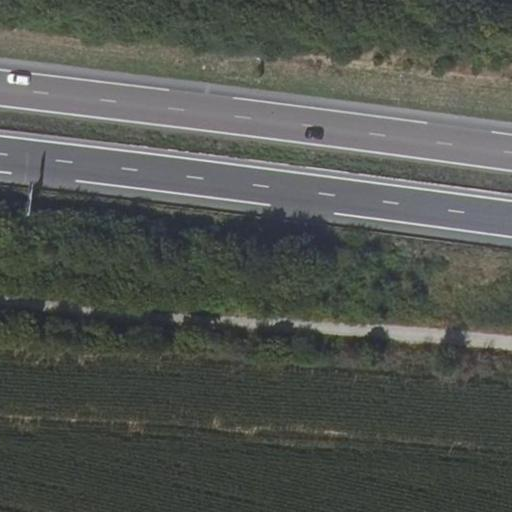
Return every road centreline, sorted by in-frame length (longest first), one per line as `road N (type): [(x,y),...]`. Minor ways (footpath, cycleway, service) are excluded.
road 1 (trunk): [(0,153),(511,220)]
road 2 (trunk): [(511,155),(0,90)]
